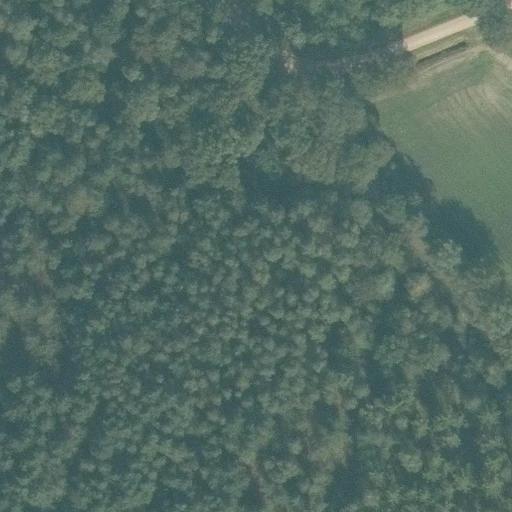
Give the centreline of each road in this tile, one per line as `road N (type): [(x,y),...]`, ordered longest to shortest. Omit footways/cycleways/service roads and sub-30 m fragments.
road 1 (track): [(409,235),(329,511)]
road 2 (track): [(511,2),(359,67),(303,73)]
road 3 (track): [(303,73),(334,140),(409,235)]
road 4 (track): [(511,360),(409,235)]
